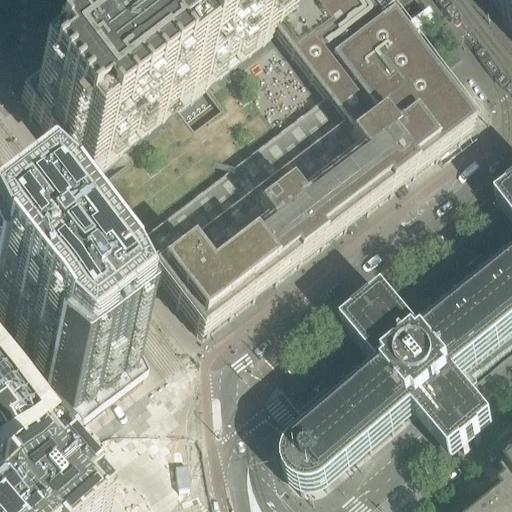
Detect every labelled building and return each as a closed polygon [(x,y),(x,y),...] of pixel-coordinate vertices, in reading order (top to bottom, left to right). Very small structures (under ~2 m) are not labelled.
[(130,253),(323,105),(340,127),(348,138),(370,120),(326,63),(354,41),(382,21),(369,4),(374,0),(159,0),(24,104),(25,105),(21,108),(29,118),(28,119),(65,168),(69,165),(84,185),(80,188),(87,197),(130,253)] [(511,0),(491,0),(511,26),(511,0)] [(394,37),(382,21),(354,41),(326,63),(370,120),(377,115),(390,131),(392,133),(362,156),(301,203),(270,227),(254,239),(249,234),(206,267),(187,244),(158,266),(147,275),(158,290),(162,287),(179,309),(175,312),(196,340),(197,338),(201,343),(205,340),(205,341),(265,296),(360,223),(460,147),(459,146),(469,138),(466,134),(467,132),(394,37)] [(130,253),(147,275),(158,266),(187,244),(340,127),(323,105),(130,253)] [(390,131),(377,115),(370,120),(348,138),(362,156),(392,133),(390,131)] [(340,127),(187,244),(206,267),(249,234),(254,239),(270,227),(301,203),(362,156),(348,138),(340,127)] [(511,201),(509,203),(498,212),(505,221),(511,230),(511,274),(422,347),(405,326),(393,313),(385,303),(372,314),(367,318),(361,323),(355,328),(344,337),(351,346),(363,360),(381,381),(306,445),(294,456),(289,461),(286,466),(284,473),(284,479),(286,486),(289,491),(291,493),(295,498),(301,501),(308,503),(314,503),(320,501),(326,498),(337,489),(415,423),(433,444),(444,458),(451,467),(461,459),(468,453),(475,447),(480,443),(493,432),(485,423),(476,412),(456,388),(511,343),(511,201)] [(0,331),(50,396),(44,401),(80,434),(81,434),(82,434),(83,434),(145,386),(146,385),(146,384),(146,383),(123,340),(117,344),(84,300),(61,269),(66,265),(11,215),(10,214),(8,213),(7,213),(6,213),(4,214),(0,217),(0,331)] [(0,477),(46,442),(0,380),(0,477)] [(511,511),(511,473),(504,479),(511,488),(511,486),(511,495),(491,511),(511,511)]
